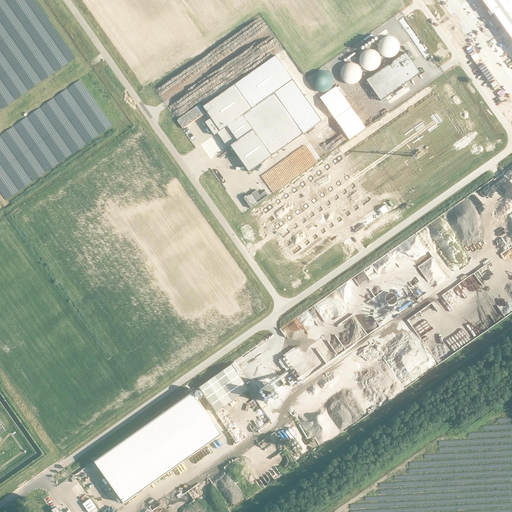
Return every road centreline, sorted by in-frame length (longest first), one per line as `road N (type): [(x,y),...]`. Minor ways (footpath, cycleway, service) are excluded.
road 1 (unknown): [(212,465),(266,428),(308,382),(429,295),(417,270),(398,266),(370,279),(352,310),(314,335),(278,337)]
road 2 (unclassified): [(283,310),(66,0)]
road 3 (unclassified): [(0,506),(283,310)]
road 4 (unclassified): [(283,310),(511,144)]
road 5 (unclassified): [(511,134),(419,0)]
